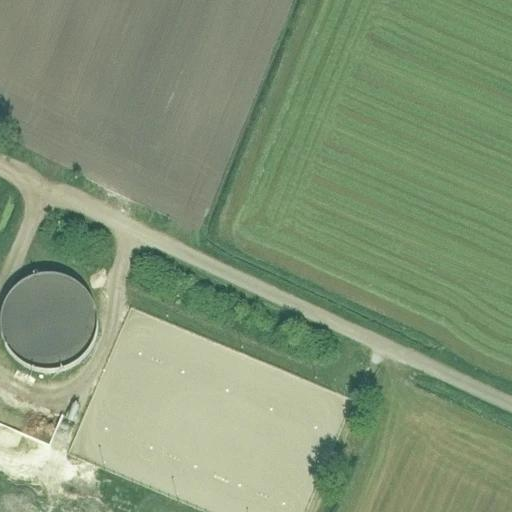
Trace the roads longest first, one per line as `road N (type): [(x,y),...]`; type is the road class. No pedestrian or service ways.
road 1 (unclassified): [(0,163),(511,405)]
road 2 (track): [(0,301),(48,186)]
